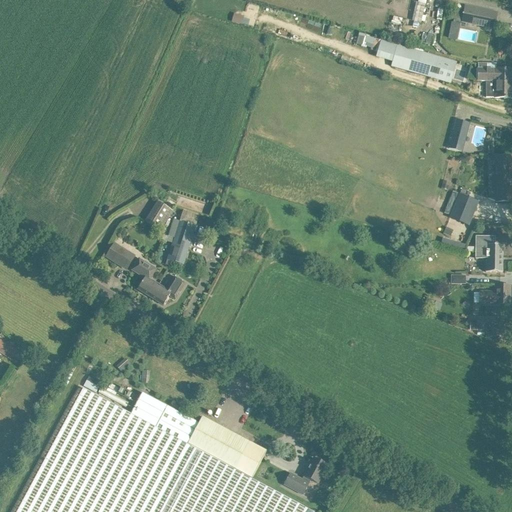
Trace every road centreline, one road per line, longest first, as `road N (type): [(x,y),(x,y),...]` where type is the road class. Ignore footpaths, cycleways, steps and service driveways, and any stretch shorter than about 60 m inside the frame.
road 1 (unclassified): [(459,511),(0,225)]
road 2 (unknown): [(213,3),(511,114)]
